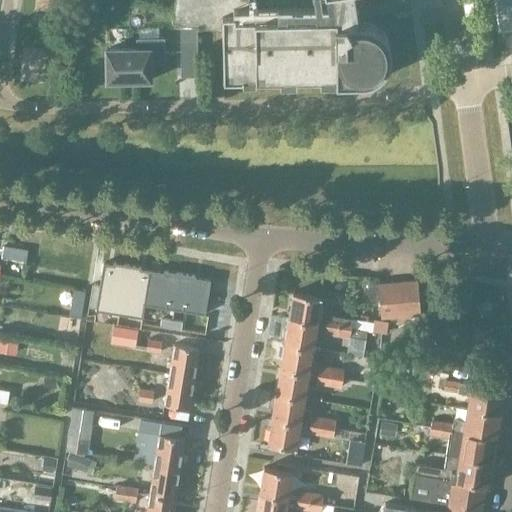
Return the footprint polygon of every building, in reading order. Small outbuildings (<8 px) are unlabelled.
[(356,20),(353,0),(331,0),(334,17),(246,19),(246,9),(247,0),(174,0),(171,23),(221,31),(222,80),(242,79),(242,72),(254,72),(254,79),(279,79),(279,72),(294,71),(294,78),(319,78),(319,71),(334,71),(334,82),(361,82),(361,72),(365,71),(369,69),(372,68),(378,76),(380,74),(383,72),(386,70),(387,68),(389,66),(390,64),(392,61),(393,59),(393,57),(394,54),(394,53),(394,49),(394,46),(394,44),(394,42),(393,40),(392,38),(391,36),(390,33),(389,31),(387,29),(385,27),(383,25),(381,24),(379,23),(377,21),(372,20),(369,19),(366,18),(363,18),(360,19),(356,20)] [(511,0),(492,0),(498,35),(511,33),(511,0)] [(149,62),(163,62),(163,38),(136,39),(136,49),(105,49),(106,81),(150,80),(149,62)] [(195,40),(180,40),(181,52),(195,52),(195,40)] [(25,262),(28,249),(3,245),(1,258),(25,262)] [(91,283),(87,306),(88,306),(94,308),(94,309),(118,313),(126,264),(112,262),(112,264),(102,262),(98,284),(92,283),(91,283)] [(126,264),(118,313),(141,317),(143,304),(142,304),(148,270),(140,268),(140,267),(126,264)] [(148,270),(142,304),(143,304),(173,309),(179,273),(163,270),(163,272),(148,270)] [(179,273),(173,309),(204,314),(209,280),(194,277),(194,275),(179,273)] [(403,281),(406,316),(419,314),(416,280),(403,281)] [(394,317),(406,316),(403,281),(390,282),(394,317)] [(380,318),(394,317),(390,282),(377,283),(380,318)] [(327,316),(330,299),(291,292),(287,318),(316,323),(325,324),(324,333),(336,335),(339,318),(327,316)] [(170,324),(171,316),(161,315),(160,322),(170,324)] [(171,316),(170,324),(180,326),(182,318),(171,316)] [(325,324),(316,323),(287,318),(283,343),(311,348),(314,331),(324,333),(325,324)] [(339,318),(336,335),(348,337),(351,320),(339,318)] [(160,352),(161,342),(147,340),(146,350),(160,352)] [(310,359),(311,348),(283,343),(279,368),(307,373),(317,374),(315,383),(316,383),(328,385),(331,368),(318,366),(319,360),(310,359)] [(168,374),(194,378),(199,348),(173,344),(168,374)] [(317,374),(307,373),(279,368),(275,393),(303,398),(305,385),(315,387),(316,383),(315,383),(317,374)] [(331,368),(328,385),(340,386),(343,370),(331,368)] [(189,408),(194,378),(168,374),(164,404),(189,408)] [(459,382),(445,380),(443,390),(457,392),(469,394),(467,408),(499,414),(503,389),(471,383),(459,381),(459,382)] [(0,388),(0,401),(6,403),(9,390),(0,388)] [(152,402),(153,391),(139,389),(138,400),(152,402)] [(301,413),(303,398),(275,393),(271,418),(299,423),(308,424),(307,433),(320,434),(322,418),(310,416),(310,414),(301,413)] [(86,454),(93,411),(72,407),(65,450),(86,454)] [(453,417),(452,424),(450,430),(495,438),(499,414),(467,408),(465,420),(453,417)] [(308,424),(299,423),(271,418),(267,444),(295,448),(297,435),(306,436),(307,433),(308,424)] [(322,418),(320,434),(332,436),(335,420),(322,418)] [(439,435),(441,422),(432,420),(429,434),(439,435)] [(450,430),(452,424),(441,422),(439,435),(448,437),(445,454),(491,462),(495,438),(450,430)] [(357,459),(361,435),(349,433),(345,457),(357,459)] [(154,464),(179,468),(184,438),(159,434),(154,464)] [(487,487),(491,462),(445,454),(443,468),(415,463),(413,473),(484,486),(487,487)] [(174,497),(179,468),(154,464),(149,493),(174,497)] [(298,489),(288,487),(291,472),(263,467),(258,493),(287,498),(296,499),(295,508),(307,509),(310,493),(298,491),(298,489)] [(321,472),(320,485),(353,486),(354,473),(321,472)] [(480,511),(484,486),(413,473),(409,499),(448,505),(480,511)] [(27,498),(27,479),(4,479),(4,497),(27,498)] [(125,500),(127,487),(116,485),(114,499),(125,500)] [(47,501),(49,490),(30,487),(28,498),(47,501)] [(127,487),(125,500),(135,502),(137,488),(127,487)] [(171,511),(174,497),(149,493),(145,511),(171,511)] [(296,499),(287,498),(258,493),(255,511),(284,511),(285,510),(294,511),(295,508),(296,499)] [(310,493),(307,509),(320,511),(322,495),(310,493)] [(376,511),(479,511),(480,511),(448,505),(446,511),(437,511),(383,503),(376,511)]
